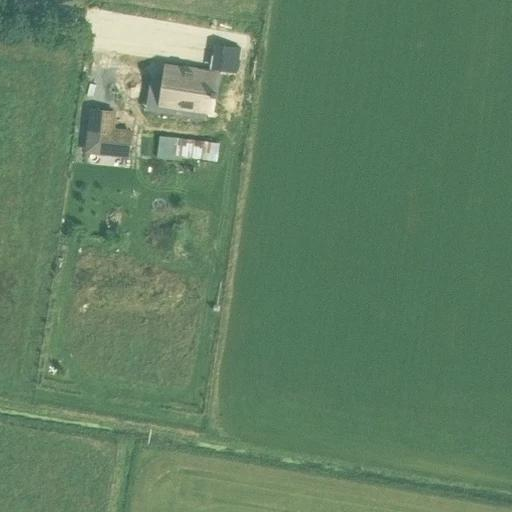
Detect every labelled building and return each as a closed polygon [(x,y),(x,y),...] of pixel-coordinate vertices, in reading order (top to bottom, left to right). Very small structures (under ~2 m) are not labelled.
[(241,49),(217,45),(213,69),(237,72),(241,49)] [(206,109),(212,110),(214,95),(216,95),(217,90),(214,90),(217,75),(167,68),(165,86),(162,103),(206,109)] [(146,108),(146,128),(161,128),(161,108),(146,108)] [(128,158),(131,131),(113,129),(115,112),(88,110),(84,154),(111,157),(128,158)] [(162,130),(186,129),(186,113),(162,113),(162,130)] [(195,155),(195,138),(167,137),(166,154),(195,155)]
